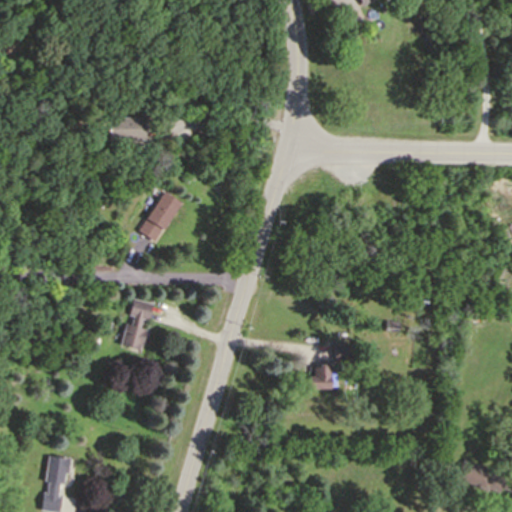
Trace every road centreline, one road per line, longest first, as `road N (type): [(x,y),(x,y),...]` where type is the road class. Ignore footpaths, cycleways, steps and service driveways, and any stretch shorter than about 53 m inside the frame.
road 1 (tertiary): [(175,511),(288,152)]
road 2 (tertiary): [(288,152),(511,153)]
road 3 (tertiary): [(288,152),(285,0)]
